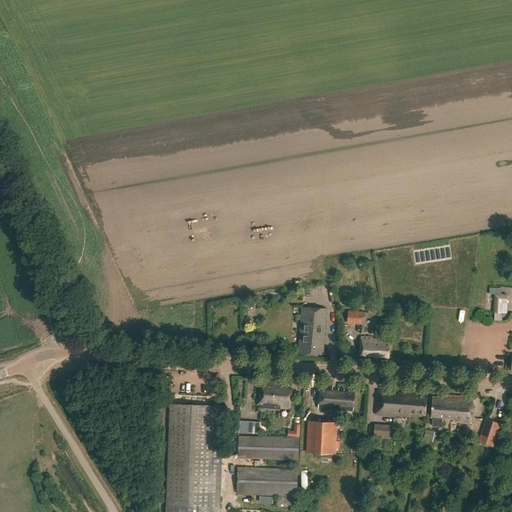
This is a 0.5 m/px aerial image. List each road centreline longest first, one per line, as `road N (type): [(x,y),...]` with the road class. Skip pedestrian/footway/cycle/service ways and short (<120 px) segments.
road 1 (unclassified): [(511,383),(90,354),(57,353),(27,364)]
road 2 (track): [(90,354),(0,151)]
road 3 (unclassified): [(27,364),(114,511)]
